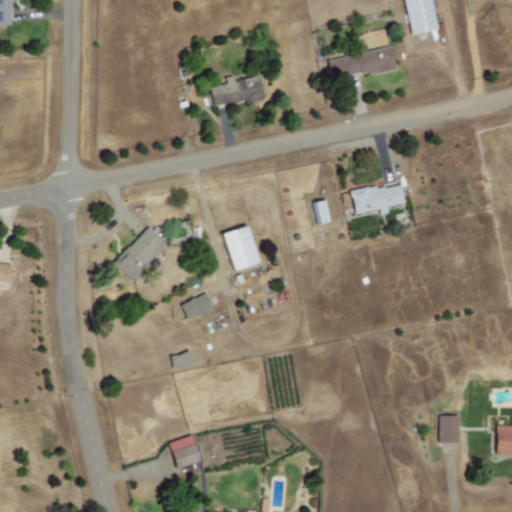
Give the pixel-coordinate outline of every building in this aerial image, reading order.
[(0,0),(0,26),(10,26),(9,0),(0,0)] [(400,0),(409,35),(435,29),(428,0),(400,0)] [(366,50),(385,47),(383,30),(364,33),(366,50)] [(325,59),(329,81),(392,69),(388,47),(325,59)] [(206,88),(210,108),(260,98),(256,75),(223,82),(223,84),(206,88)] [(375,210),(377,215),(385,214),(384,208),(401,204),(397,183),(347,193),(351,215),(375,210)] [(308,203),(313,225),(325,222),(320,200),(308,203)] [(255,263),(243,226),(218,234),(230,271),(255,263)] [(164,245),(144,227),(110,265),(131,283),(164,245)] [(8,265),(0,263),(0,284),(5,285),(8,265)] [(183,320),(210,309),(203,294),(177,305),(183,320)] [(455,444),(455,416),(435,416),(435,443),(455,444)] [(492,454),(511,454),(511,426),(493,426),(492,454)] [(197,462),(188,435),(165,444),(174,470),(197,462)]
